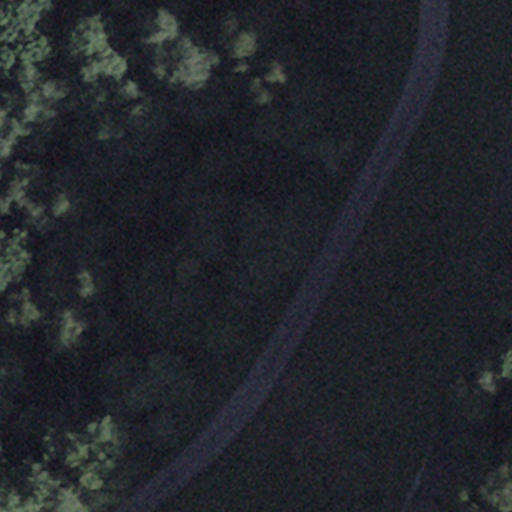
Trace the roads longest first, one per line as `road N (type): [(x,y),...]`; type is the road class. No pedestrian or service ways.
road 1 (unclassified): [(131,511),(228,424),(394,148),(431,44),(430,0)]
road 2 (unclassified): [(511,203),(454,432),(422,511)]
